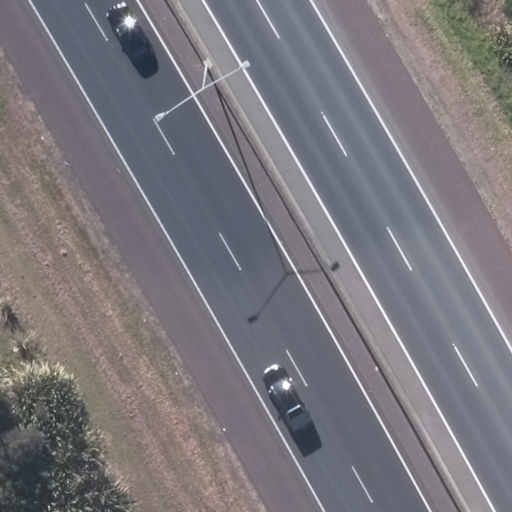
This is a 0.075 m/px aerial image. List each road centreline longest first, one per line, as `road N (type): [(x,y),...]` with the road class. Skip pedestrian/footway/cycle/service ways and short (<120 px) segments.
road 1 (motorway): [(379,511),(86,0)]
road 2 (motorway): [(260,0),(511,436)]
